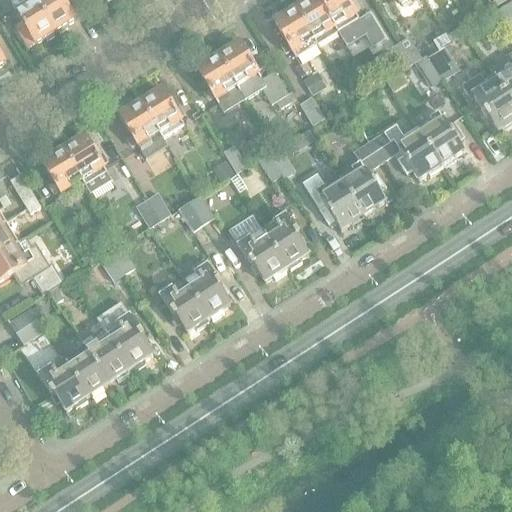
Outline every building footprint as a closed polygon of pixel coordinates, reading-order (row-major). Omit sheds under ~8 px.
[(56,35),(34,0),(18,0),(10,5),(15,14),(14,15),(21,26),(15,30),(28,51),(46,41),(47,43),(54,38),(53,36),(56,35)] [(76,22),(61,0),(34,0),(56,35),(58,33),(59,35),(67,30),(66,29),(76,22)] [(338,33),(317,0),(313,0),(295,11),(317,46),(338,33)] [(357,17),(345,0),(317,0),(338,33),(358,21),(357,17)] [(509,1),(508,0),(492,0),(498,8),(509,1)] [(511,33),(511,20),(505,9),(494,16),(500,26),(495,30),(502,40),(511,33)] [(317,46),(295,11),(274,24),(286,44),(293,56),(295,59),(317,46)] [(466,35),(461,28),(447,37),(452,45),(466,35)] [(422,61),(409,40),(399,46),(412,67),(415,65),(422,61)] [(275,75),(262,83),(251,65),(239,45),(219,57),(245,102),(263,91),(272,107),(277,104),(281,111),(296,102),(292,95),(288,97),(275,75)] [(412,67),(399,46),(387,54),(400,75),(412,67)] [(456,74),(442,52),(428,61),(441,83),(456,74)] [(245,102),(219,57),(196,71),(208,90),(218,107),(224,115),(245,102)] [(441,83),(428,61),(426,58),(422,61),(415,65),(430,90),(441,83)] [(312,74),(305,63),(300,67),(306,78),(312,74)] [(511,71),(505,76),(506,78),(498,83),(511,104),(511,71)] [(327,90),(318,75),(304,83),(313,99),(327,90)] [(511,104),(498,83),(494,77),(483,84),(480,78),(462,90),(471,103),(474,101),(488,123),(489,122),(498,135),(502,133),(504,136),(511,129),(511,104)] [(182,124),(174,111),(162,92),(141,104),(163,140),(184,128),(182,124)] [(325,121),(312,100),(300,107),(313,129),(325,121)] [(163,140),(141,104),(120,118),(139,149),(146,161),(156,155),(152,147),(155,145),(163,140)] [(458,145),(464,141),(455,127),(449,131),(438,115),(429,120),(431,123),(417,131),(441,170),(442,169),(443,171),(456,163),(455,161),(464,155),(458,145)] [(442,171),(441,170),(417,131),(404,140),(397,130),(372,146),(384,165),(395,158),(407,178),(413,174),(419,184),(429,178),(430,179),(442,171)] [(112,183),(104,171),(85,139),(63,152),(84,188),(85,187),(90,196),(112,183)] [(386,191),(374,172),(384,165),(372,146),(354,157),(359,165),(351,171),(353,173),(339,182),(364,222),(363,220),(364,219),(365,221),(378,213),(377,212),(387,205),(380,195),(386,191)] [(249,168),(236,148),(225,155),(238,175),(249,168)] [(295,173),(279,149),(269,156),(282,177),(284,180),(295,173)] [(84,188),(63,152),(42,165),(61,197),(64,200),(84,188)] [(282,177),(269,156),(258,162),(272,183),(282,177)] [(235,177),(227,163),(212,171),(221,185),(235,177)] [(364,222),(339,182),(326,190),(317,177),(303,186),(321,214),(320,214),(329,228),(335,224),(341,234),(351,228),(352,230),(364,222)] [(38,206),(21,178),(11,183),(28,211),(38,206)] [(171,218),(158,196),(147,203),(160,225),(165,222),(171,218)] [(215,221),(201,199),(190,206),(204,228),(215,221)] [(160,225),(147,203),(136,210),(150,232),(160,225)] [(70,224),(58,204),(46,211),(59,231),(70,224)] [(38,206),(28,211),(30,215),(40,209),(38,206)] [(204,228),(190,206),(179,213),(193,235),(204,228)] [(304,245),(283,212),(280,214),(283,218),(262,231),(287,271),(289,270),(290,273),(302,265),(300,263),(308,258),(302,247),(304,245)] [(0,256),(17,246),(4,226),(0,228),(0,256)] [(74,235),(69,227),(60,232),(65,240),(74,235)] [(287,271),(262,231),(251,239),(248,235),(235,243),(256,276),(259,274),(266,285),(273,280),(275,283),(287,275),(285,273),(287,271)] [(64,286),(52,266),(49,268),(36,247),(31,250),(26,241),(17,246),(0,256),(0,284),(14,276),(15,278),(22,274),(21,272),(25,269),(43,298),(49,295),(57,290),(64,286)] [(135,270),(122,249),(111,256),(124,277),(135,270)] [(124,277),(111,256),(99,264),(92,269),(100,282),(109,277),(113,284),(124,277)] [(223,298),(226,296),(204,262),(192,270),(196,276),(184,284),(209,322),(211,321),(212,323),(224,316),(223,314),(230,308),(223,298)] [(209,322),(184,284),(172,291),(170,288),(157,296),(178,327),(181,325),(187,336),(196,331),(197,333),(209,326),(207,324),(209,322)] [(63,301),(57,290),(49,295),(56,306),(63,301)] [(45,332),(38,322),(45,318),(38,308),(31,312),(31,311),(9,325),(23,347),(45,332)] [(148,346),(127,314),(123,317),(125,321),(105,333),(131,373),(133,372),(135,374),(146,367),(144,364),(153,359),(146,348),(148,346)] [(131,373),(105,333),(93,341),(91,338),(81,344),(84,347),(109,387),(116,383),(117,385),(129,377),(128,375),(131,373)] [(109,387),(84,347),(63,361),(88,401),(91,399),(93,401),(104,394),(103,391),(109,387)] [(88,401),(63,361),(43,374),(40,370),(36,373),(56,405),(59,404),(66,415),(74,409),(76,412),(87,404),(86,402),(88,401)]
